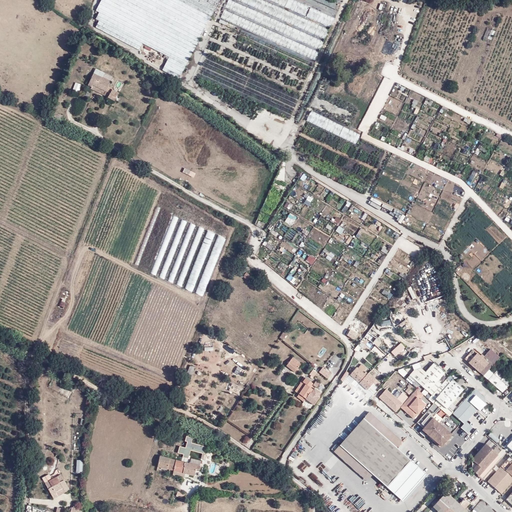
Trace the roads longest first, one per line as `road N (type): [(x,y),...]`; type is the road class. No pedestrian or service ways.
road 1 (unclassified): [(315,511),(302,486),(218,429),(181,409),(94,386),(25,351)]
road 2 (track): [(0,221),(64,260),(33,356)]
road 3 (unclassified): [(22,511),(25,351)]
road 4 (track): [(407,230),(339,332)]
